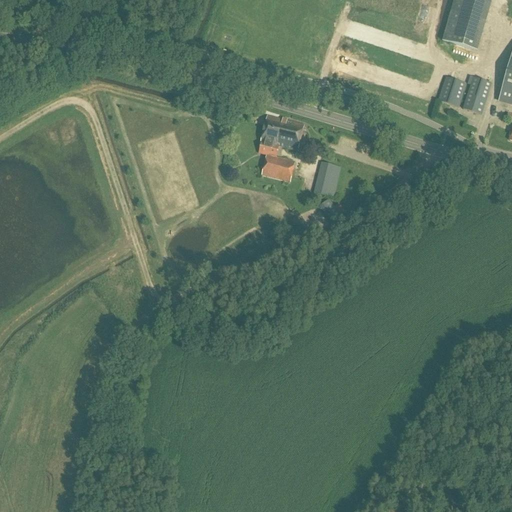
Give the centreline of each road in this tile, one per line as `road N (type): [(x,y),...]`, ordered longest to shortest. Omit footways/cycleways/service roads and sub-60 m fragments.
road 1 (track): [(81,511),(99,388),(136,331),(217,268),(248,280),(409,177)]
road 2 (secondary): [(0,44),(165,74),(378,134)]
road 3 (track): [(0,338),(32,308),(135,245)]
road 4 (secondary): [(511,171),(378,134)]
